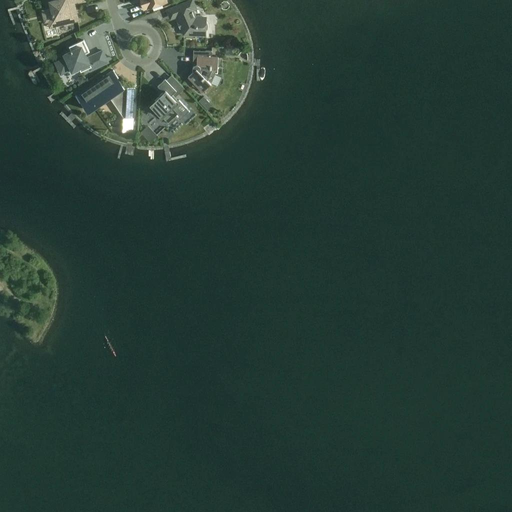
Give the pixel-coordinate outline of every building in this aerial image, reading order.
[(54,21),(55,26),(79,21),(74,3),(82,1),(81,0),(53,0),(49,1),(51,8),(42,11),(44,23),(54,21)] [(144,0),(145,1),(141,2),(144,9),(147,8),(147,9),(167,2),(165,0),(144,0)] [(176,16),(184,34),(205,35),(205,32),(207,30),(208,28),(208,25),(207,23),(206,21),(206,18),(195,18),(192,10),(195,8),(192,0),(167,11),(170,18),(176,16)] [(55,63),(60,72),(70,67),(72,72),(79,69),(81,72),(89,68),(90,71),(108,62),(102,51),(87,58),(85,54),(89,52),(83,40),(69,47),(71,51),(64,55),(65,58),(55,63)] [(193,50),(193,69),(193,70),(193,71),(194,71),(188,77),(202,92),(211,84),(210,83),(215,74),(217,74),(218,57),(212,57),(212,51),(193,50)] [(86,89),(75,96),(80,102),(81,101),(87,110),(91,108),(92,111),(110,98),(123,118),(124,118),(123,130),(125,130),(125,131),(132,131),(135,88),(127,87),(127,88),(125,88),(117,78),(118,77),(113,70),(94,83),(86,89)] [(165,79),(157,86),(163,92),(150,105),(162,117),(165,114),(169,119),(174,115),(179,120),(189,112),(190,112),(179,100),(176,102),(171,96),(176,91),(165,79)] [(203,96),(198,101),(207,110),(212,105),(203,96)] [(176,117),(169,121),(171,126),(179,122),(176,117)] [(147,125),(140,132),(149,142),(157,135),(147,125)]
